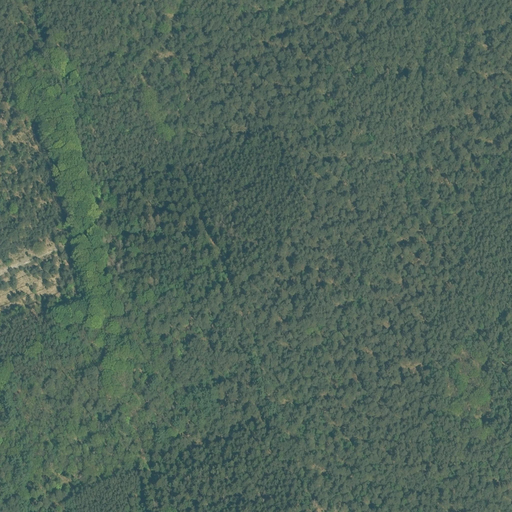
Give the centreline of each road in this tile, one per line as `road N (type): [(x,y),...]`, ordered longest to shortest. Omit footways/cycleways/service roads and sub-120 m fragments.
road 1 (track): [(145,460),(22,0)]
road 2 (track): [(273,394),(112,0)]
road 3 (track): [(290,436),(342,445),(412,511)]
road 4 (track): [(273,394),(145,460)]
road 5 (track): [(145,460),(33,507)]
